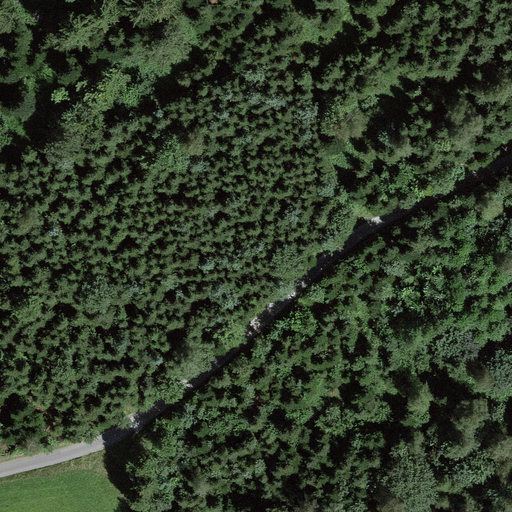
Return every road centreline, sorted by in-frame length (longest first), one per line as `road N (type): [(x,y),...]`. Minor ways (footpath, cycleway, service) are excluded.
road 1 (track): [(511,159),(365,225),(226,361),(145,416)]
road 2 (track): [(0,468),(145,416)]
